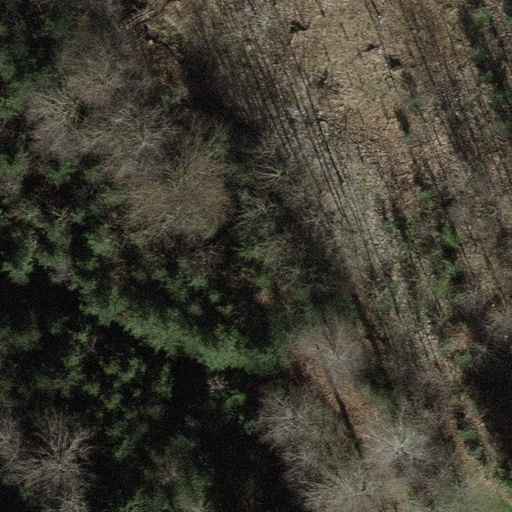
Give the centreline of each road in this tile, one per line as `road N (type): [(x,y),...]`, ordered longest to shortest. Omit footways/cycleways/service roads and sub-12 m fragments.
road 1 (track): [(0,277),(352,399)]
road 2 (track): [(214,351),(79,511)]
